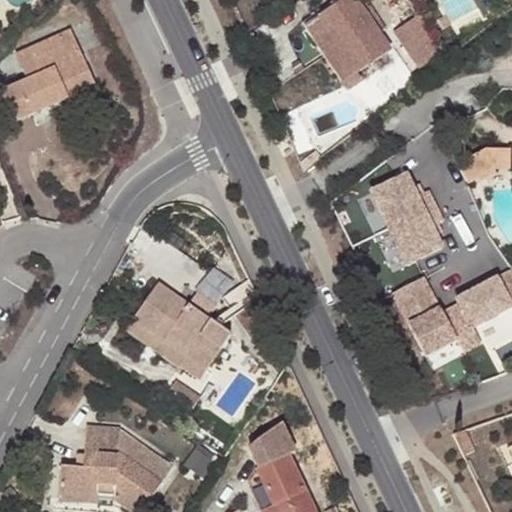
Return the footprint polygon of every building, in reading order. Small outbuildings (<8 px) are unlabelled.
[(359,0),(349,0),(319,20),(340,51),(355,73),(391,49),(359,0)] [(396,24),(411,65),(435,56),(420,16),(396,24)] [(328,60),(340,51),(319,20),(307,28),(328,60)] [(58,36),(65,54),(76,48),(68,31),(58,36)] [(15,56),(25,80),(0,91),(0,99),(11,125),(94,88),(76,48),(65,54),(58,36),(15,56)] [(471,161),(481,179),(497,170),(511,170),(511,151),(490,151),(471,161)] [(461,166),(471,184),(481,179),(471,161),(461,166)] [(484,184),(500,175),(497,170),(481,179),(484,184)] [(391,231),(439,209),(431,193),(426,196),(420,199),(416,190),(410,177),(374,195),(391,231)] [(422,187),(416,190),(420,199),(426,196),(422,187)] [(446,224),(439,209),(391,231),(409,268),(445,251),(439,238),(434,229),(440,226),(446,224)] [(434,229),(439,238),(445,235),(440,226),(434,229)] [(188,297),(208,315),(237,282),(217,265),(188,297)] [(511,274),(500,281),(511,303),(511,274)] [(443,311),(426,280),(395,297),(403,312),(427,299),(436,315),(443,311)] [(461,307),(445,316),(460,343),(467,356),(484,347),(475,331),(511,311),(511,303),(500,281),(459,303),(461,307)] [(203,374),(229,338),(156,287),(130,323),(151,338),(159,327),(168,333),(165,337),(167,338),(166,340),(185,353),(181,359),(203,374)] [(428,360),(460,343),(445,316),(443,311),(436,315),(427,299),(403,312),(428,360)] [(246,307),(234,315),(248,334),(268,363),(277,357),(256,328),(259,326),(246,307)] [(166,340),(167,338),(165,337),(161,344),(151,338),(130,323),(125,330),(199,381),(203,374),(181,359),(185,353),(166,340)] [(151,338),(161,344),(165,337),(168,333),(159,327),(151,338)] [(192,409),(199,400),(174,383),(168,393),(192,409)] [(269,511),(315,511),(288,454),(294,452),(280,422),(248,447),(258,469),(255,470),(273,506),(268,509),(269,511)] [(139,511),(171,466),(118,429),(118,428),(84,426),(82,468),(60,467),(58,493),(96,496),(111,497),(111,501),(126,511),(139,511)] [(96,496),(58,493),(58,503),(95,506),(96,496)]
